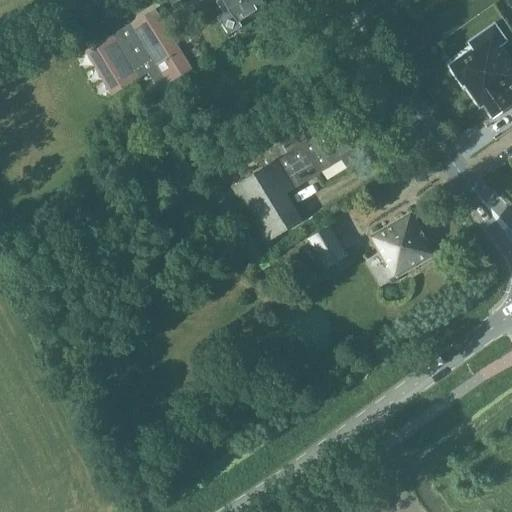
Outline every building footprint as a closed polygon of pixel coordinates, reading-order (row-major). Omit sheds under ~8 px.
[(223,14),(217,17),(229,35),(242,27),(238,21),(263,6),(258,0),(221,0),(222,1),(217,4),(223,14)] [(158,90),(192,69),(160,18),(140,30),(134,21),(121,30),(148,74),(158,90)] [(121,30),(85,52),(112,96),(148,74),(121,30)] [(511,105),(511,103),(504,91),(511,85),(511,63),(492,36),(449,66),(463,86),(464,85),(480,108),(484,105),(493,119),(511,105)] [(263,168),(231,187),(266,243),(303,220),(287,194),(342,160),(347,167),(374,151),(361,128),(350,134),(335,143),(326,129),(325,130),(263,168)] [(176,165),(156,175),(167,195),(187,185),(187,184),(196,179),(185,160),(176,165)] [(411,214),(370,238),(387,268),(390,267),(397,278),(435,256),(411,214)] [(346,259),(329,230),(310,242),(318,256),(321,254),(330,268),(346,259)] [(227,265),(241,258),(236,248),(222,255),(227,265)]
